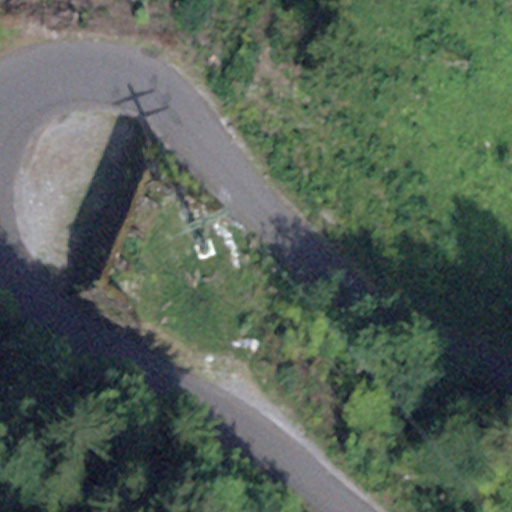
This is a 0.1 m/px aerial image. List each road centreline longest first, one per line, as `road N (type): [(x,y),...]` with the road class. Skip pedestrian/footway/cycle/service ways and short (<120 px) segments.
road 1 (tertiary): [(511,368),(390,323),(330,280),(167,98),(134,82),(90,77),(49,81),(0,109)]
road 2 (tertiary): [(0,270),(18,292),(264,445),(351,511)]
